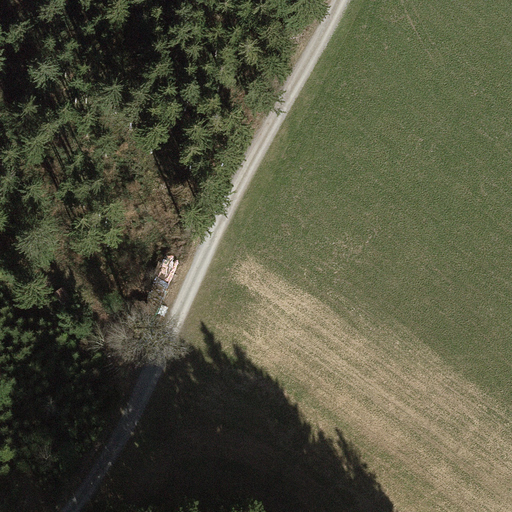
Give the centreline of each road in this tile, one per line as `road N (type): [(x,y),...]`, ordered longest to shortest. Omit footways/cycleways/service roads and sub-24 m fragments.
road 1 (track): [(72,511),(147,390),(229,208),(341,0)]
road 2 (track): [(147,390),(17,181)]
